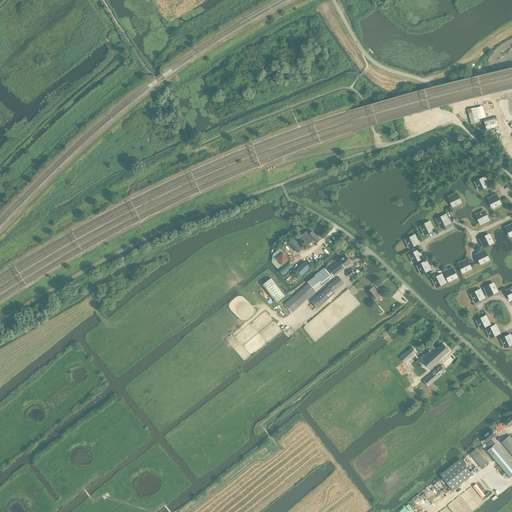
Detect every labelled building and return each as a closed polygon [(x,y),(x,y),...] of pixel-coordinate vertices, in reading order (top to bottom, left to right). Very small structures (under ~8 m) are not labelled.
[(467,109),(471,124),(479,122),(475,107),(467,109)] [(476,182),(479,189),(485,186),(486,187),(489,186),(485,177),(481,178),(482,179),(476,182)] [(450,199),(453,205),(460,202),(457,196),(458,196),(457,193),(448,197),(449,200),(450,199)] [(490,201),(493,207),(500,204),(497,198),(498,197),(496,194),(487,198),(489,202),(490,201)] [(479,221),(480,225),(489,220),(488,217),(487,218),(484,212),(477,215),(480,221),(479,221)] [(437,220),(441,226),(447,223),(447,224),(450,223),(446,214),(443,215),(443,217),(437,220)] [(421,226),(425,233),(430,230),(431,231),(434,230),(430,221),(427,222),(427,224),(421,226)] [(316,242),(320,239),(312,231),(309,234),(306,231),(301,237),(308,245),(314,240),(316,242)] [(406,240),(410,247),(416,244),(416,245),(419,243),(415,234),(412,236),(412,237),(406,240)] [(484,248),(487,246),(486,245),(492,242),(489,235),(483,238),(482,237),(479,239),(484,248)] [(302,250),(292,238),(289,241),(299,252),(302,250)] [(272,261),(279,270),(289,262),(288,260),(289,259),(283,253),(280,249),(273,254),(272,261)] [(410,255),(414,262),(419,259),(420,260),(423,258),(419,249),(416,251),(416,252),(410,255)] [(478,257),(481,263),(488,260),(485,254),(486,253),(485,250),(476,254),(477,257),(478,257)] [(341,259),(338,262),(328,269),(333,276),(345,267),(351,262),(346,255),(341,259)] [(460,266),(463,272),(470,268),(467,262),(468,262),(467,259),(458,263),(459,266),(460,266)] [(418,266),(421,273),(427,270),(428,271),(431,269),(427,260),(423,262),(424,263),(418,266)] [(279,270),(284,275),(293,267),(289,262),(279,270)] [(285,304),(292,313),(317,292),(313,287),(321,281),(322,282),(331,275),(325,267),(315,275),(316,276),(308,282),(309,283),(285,304)] [(446,274),(449,280),(456,277),(453,271),(454,271),(453,267),(444,272),(445,275),(446,274)] [(433,279),(436,286),(442,283),(443,284),(446,283),(442,274),(439,275),(439,276),(433,279)] [(329,299),(334,294),(332,291),(343,283),(339,277),(328,286),(322,291),(311,301),(318,309),(329,299)] [(263,285),(276,303),(285,296),(271,278),(263,285)] [(484,287),(488,296),(491,295),(490,294),(496,291),(493,284),(487,287),(487,286),(484,287)] [(373,287),(367,292),(373,299),(373,300),(379,295),(375,290),(375,289),(373,287)] [(472,294),(475,301),(481,298),(482,299),(485,298),(480,289),(477,290),(478,291),(472,294)] [(477,321),(481,328),(487,325),(487,326),(490,324),(486,315),(483,317),(483,318),(477,321)] [(487,330),(491,337),(496,334),(497,335),(500,333),(496,324),(493,326),(493,327),(487,330)] [(505,346),(511,343),(511,344),(511,337),(510,334),(507,335),(508,337),(502,340),(505,346)] [(436,350),(432,353),(423,361),(429,368),(449,351),(443,344),(436,350)] [(423,380),(428,386),(446,371),(441,365),(423,380)] [(464,392),(460,388),(455,393),(458,397),(464,392)] [(491,429),(481,438),(486,443),(496,434),(491,429)] [(502,442),(511,454),(511,438),(510,435),(502,442)] [(495,443),(492,439),(486,444),(489,448),(495,443)] [(487,451),(510,478),(511,475),(511,463),(495,444),(487,451)] [(470,454),(481,467),(487,462),(475,449),(470,454)] [(460,459),(440,474),(453,490),(472,474),(460,459)] [(484,496),(475,484),(473,486),(482,498),(484,496)]
